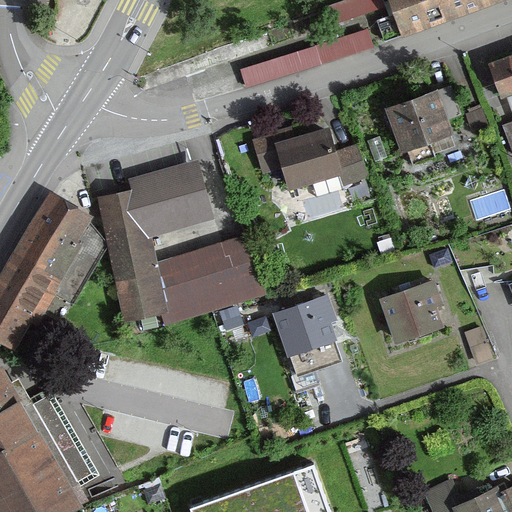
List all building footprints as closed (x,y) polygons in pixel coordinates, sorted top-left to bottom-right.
[(357,0),(362,13),(391,3),(395,14),(376,21),(383,41),(494,0),(357,0)] [(265,80),(371,48),(364,29),(240,73),(245,87),(265,80)] [(499,96),(511,91),(511,57),(488,66),(499,96)] [(458,114),(448,86),(389,108),(404,150),(405,150),(411,166),(434,157),(428,141),(446,134),(441,120),(458,114)] [(511,122),(501,127),(511,155),(511,154),(511,122)] [(365,176),(354,146),(332,154),(326,132),(292,142),(289,132),(253,143),(259,161),(280,156),(288,186),(342,170),(349,182),(365,176)] [(96,198),(106,244),(107,245),(123,321),(159,313),(163,325),(263,295),(245,239),(151,268),(144,230),(206,212),(191,167),(133,183),(134,191),(96,198)] [(105,247),(107,245),(106,244),(84,218),(49,197),(0,279),(0,338),(9,344),(25,318),(34,323),(30,330),(49,342),(58,326),(39,314),(52,294),(71,305),(105,247)] [(395,341),(438,326),(432,307),(439,304),(431,282),(381,300),(395,341)] [(296,376),(339,361),(325,321),(332,318),(325,296),(274,313),(296,376)] [(489,356),(478,328),(464,333),(474,362),(489,356)] [(17,405),(0,374),(0,511),(63,511),(65,511),(76,507),(67,492),(97,475),(47,388),(17,405)] [(333,511),(315,457),(186,502),(189,511),(333,511)] [(511,511),(511,487),(495,495),(493,490),(460,506),(454,493),(429,505),(432,511),(447,511),(455,508),(457,511),(511,511)] [(87,511),(117,511),(115,505),(112,498),(87,509),(87,511)] [(136,511),(132,498),(115,505),(117,511),(136,511)]
